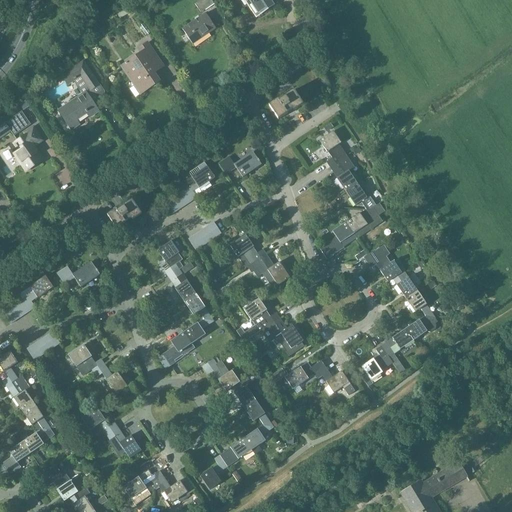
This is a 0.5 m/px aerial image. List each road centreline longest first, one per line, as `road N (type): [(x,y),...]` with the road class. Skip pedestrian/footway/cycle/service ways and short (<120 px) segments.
road 1 (residential): [(93,205),(248,99)]
road 2 (residential): [(114,261),(175,223),(286,196)]
road 3 (residential): [(192,394),(206,428),(200,440),(173,451),(150,420),(155,383)]
road 4 (residential): [(315,268),(309,304),(329,336),(353,335),(373,305)]
road 5 (residential): [(0,333),(129,304)]
